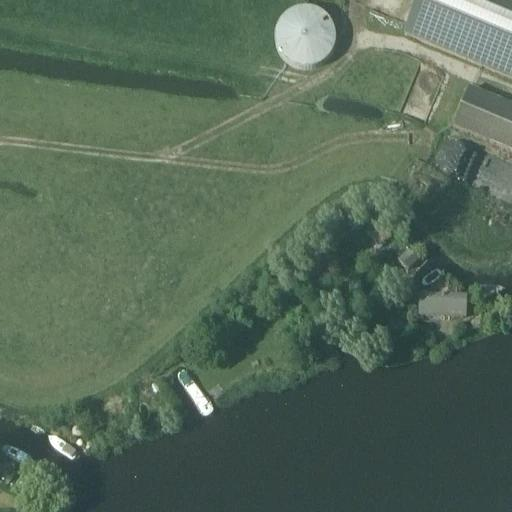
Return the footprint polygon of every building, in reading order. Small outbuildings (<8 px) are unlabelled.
[(511,0),(417,0),(403,36),(511,80),(511,0)] [(276,31),(274,41),(276,51),(281,60),(289,66),(298,70),(308,71),(318,68),(326,62),(332,53),(334,49),(335,45),(335,41),(335,36),(334,32),(332,28),(327,20),(318,14),(309,11),(299,11),(289,15),(281,21),(276,31)] [(453,129),(511,154),(511,107),(470,89),(453,129)] [(363,221),(377,250),(392,242),(377,213),(363,221)] [(409,274),(419,264),(408,253),(398,262),(409,274)] [(467,298),(420,295),(419,319),(466,321),(467,298)]
